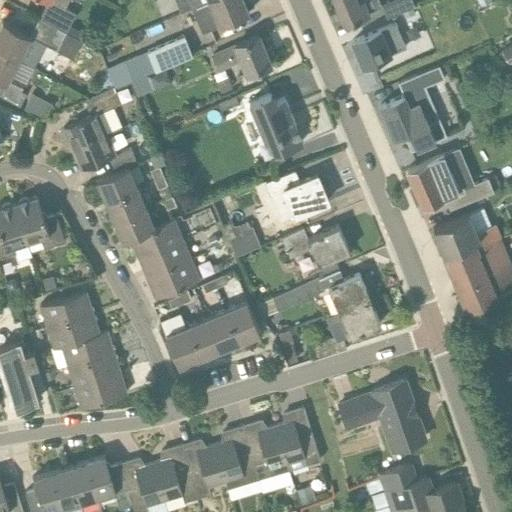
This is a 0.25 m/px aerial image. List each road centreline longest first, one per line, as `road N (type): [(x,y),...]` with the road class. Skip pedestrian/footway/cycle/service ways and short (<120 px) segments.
road 1 (tertiary): [(433,334),(300,0)]
road 2 (residential): [(0,172),(30,170),(60,189),(147,335),(177,415)]
road 3 (residential): [(177,415),(433,334)]
road 4 (tertiary): [(497,511),(433,334)]
road 5 (residential): [(177,415),(0,442)]
